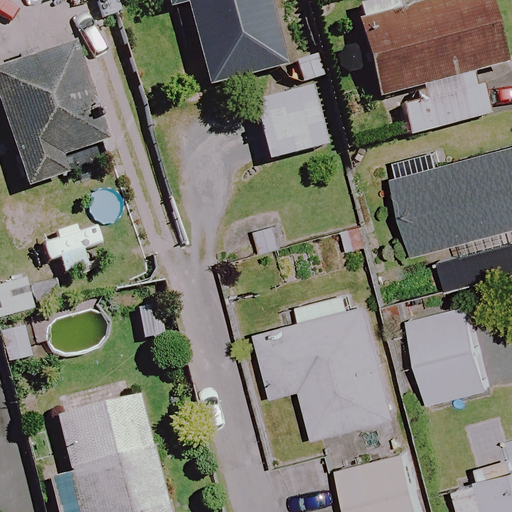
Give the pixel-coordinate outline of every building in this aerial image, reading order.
[(199,91),(274,73),(256,0),(155,0),(159,14),(179,9),(199,91)] [(494,69),(474,0),(425,0),(428,8),(393,18),(387,0),(380,0),(342,11),(370,106),(391,99),(403,141),(484,118),(471,76),(494,69)] [(0,71),(0,133),(18,197),(66,184),(60,165),(93,156),(65,54),(0,71)] [(260,165),(318,152),(305,92),(247,105),(260,165)] [(511,149),(390,182),(410,259),(431,253),(442,294),(511,275),(511,149)] [(278,250),(267,216),(219,231),(230,265),(278,250)] [(293,306),(298,324),(255,335),(271,398),(299,390),(312,439),(392,419),(364,307),(351,311),(346,293),(293,306)] [(464,308),(405,323),(426,406),(485,391),(464,308)] [(160,511),(128,384),(47,404),(51,420),(65,476),(73,511),(160,511)] [(419,511),(404,455),(333,473),(343,511),(419,511)] [(452,490),(458,511),(511,511),(511,456),(475,466),(479,483),(452,490)]
